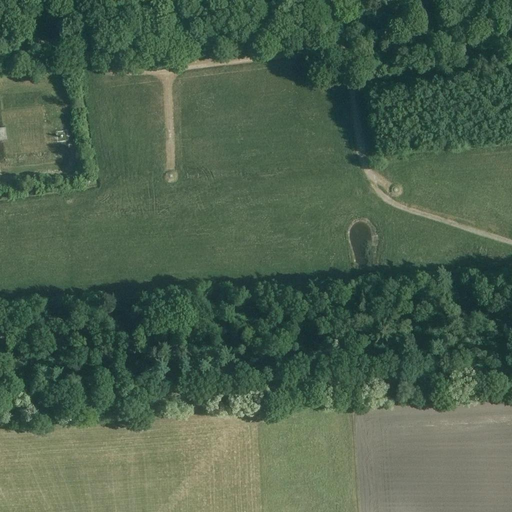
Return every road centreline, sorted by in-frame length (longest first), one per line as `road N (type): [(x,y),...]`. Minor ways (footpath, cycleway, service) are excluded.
road 1 (unclassified): [(0,408),(511,371)]
road 2 (track): [(0,36),(50,41),(132,71),(344,47)]
road 3 (track): [(344,47),(361,156),(380,194),(511,243)]
